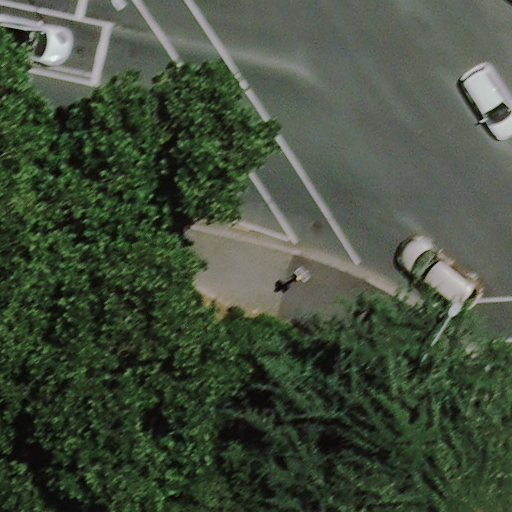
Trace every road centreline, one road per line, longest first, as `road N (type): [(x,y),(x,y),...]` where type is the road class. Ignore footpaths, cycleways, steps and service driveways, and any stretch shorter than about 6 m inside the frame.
road 1 (secondary): [(506,122),(230,106),(0,60)]
road 2 (secondary): [(506,122),(413,0)]
